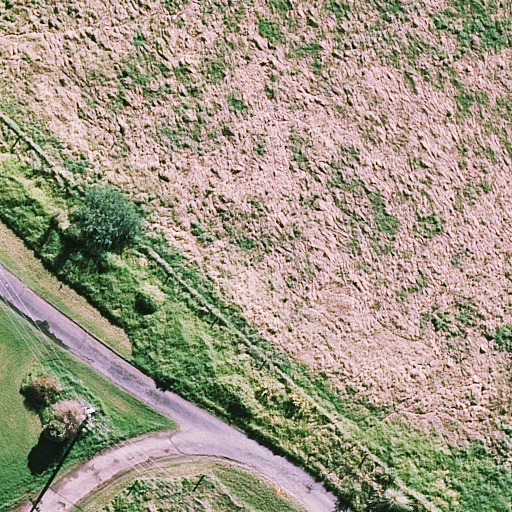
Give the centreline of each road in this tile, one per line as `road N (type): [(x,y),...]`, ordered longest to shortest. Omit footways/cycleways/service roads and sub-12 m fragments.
road 1 (track): [(227,443),(170,410),(0,282)]
road 2 (residential): [(331,511),(227,443)]
